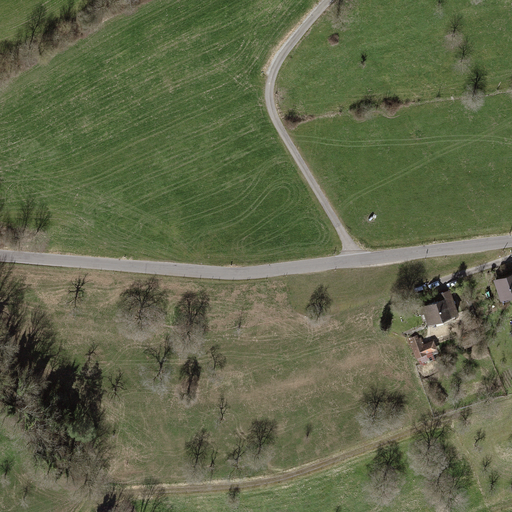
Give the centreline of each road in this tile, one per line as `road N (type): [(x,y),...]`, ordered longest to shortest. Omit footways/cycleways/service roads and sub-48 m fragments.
road 1 (tertiary): [(511,241),(250,275),(0,255)]
road 2 (track): [(511,399),(299,470),(111,492),(86,511)]
road 3 (track): [(329,0),(280,57),(271,105),(354,261)]
